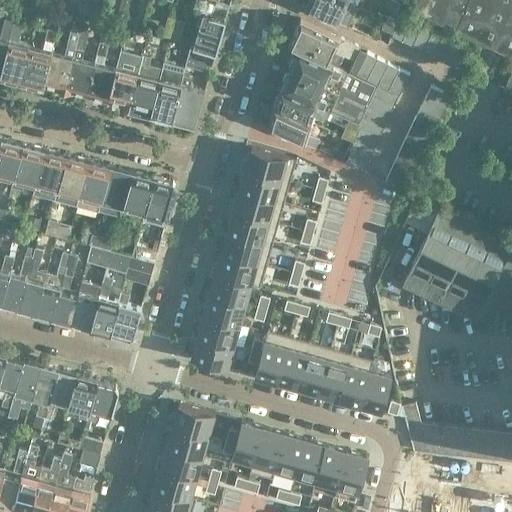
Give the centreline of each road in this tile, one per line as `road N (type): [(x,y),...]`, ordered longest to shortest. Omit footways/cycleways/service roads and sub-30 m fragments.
road 1 (unclassified): [(376,511),(394,438),(153,369)]
road 2 (unknown): [(338,170),(315,274),(361,285),(393,209),(388,200)]
road 3 (residential): [(206,166),(0,114)]
road 4 (residential): [(153,369),(206,166)]
road 5 (residential): [(206,166),(259,0)]
road 6 (residential): [(153,369),(0,325)]
road 7 (residential): [(107,511),(153,369)]
road 8 (unknown): [(220,123),(338,170)]
